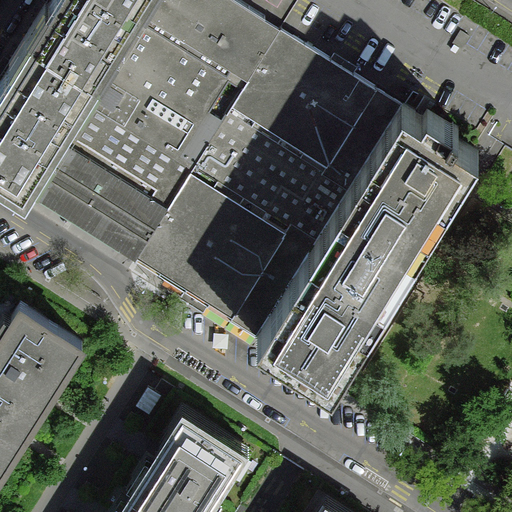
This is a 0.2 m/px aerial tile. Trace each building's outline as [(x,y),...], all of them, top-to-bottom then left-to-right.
[(99,72),(139,9),(144,0),(49,0),(31,30),(99,72)] [(280,28),(236,0),(144,0),(139,9),(233,69),(249,78),(280,28)] [(139,9),(99,72),(27,187),(137,256),(208,143),(209,141),(193,131),(233,69),(139,9)] [(280,28),(249,78),(209,141),(208,143),(137,256),(135,258),(257,335),(310,251),(330,218),(341,201),(372,152),(403,103),(282,25),(280,28)] [(27,187),(99,72),(31,30),(0,79),(0,173),(25,189),(27,187)] [(470,35),(462,30),(455,43),(463,47),(470,35)] [(249,78),(233,69),(193,131),(209,141),(249,78)] [(422,115),(403,103),(372,152),(449,200),(480,150),(455,135),(422,115)] [(428,106),(422,115),(455,135),(461,126),(428,106)] [(449,200),(372,152),(341,201),(417,249),(449,200)] [(417,249),(341,201),(330,218),(310,251),(386,298),(417,249)] [(386,298),(310,251),(257,335),(333,383),(386,298)] [(22,300),(0,333),(0,393),(34,415),(83,339),(22,300)] [(0,468),(34,415),(0,393),(0,468)] [(187,400),(114,511),(207,511),(253,442),(187,400)] [(360,511),(330,493),(317,511),(360,511)]
